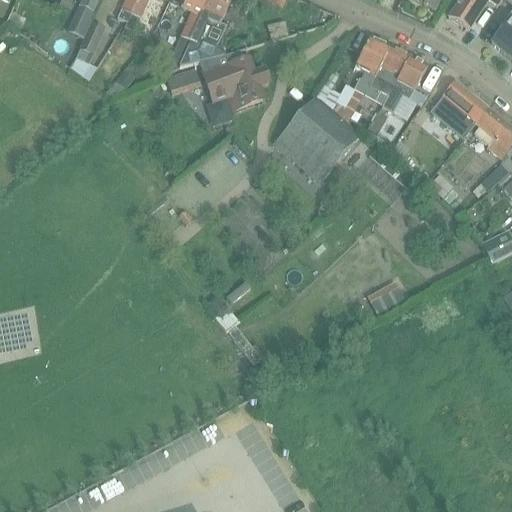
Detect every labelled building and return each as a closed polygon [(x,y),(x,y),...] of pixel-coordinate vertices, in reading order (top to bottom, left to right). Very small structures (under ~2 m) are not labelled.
[(82,0),(79,8),(74,18),(88,24),(92,14),(98,0),(82,0)] [(126,0),(116,21),(126,26),(137,0),(126,0)] [(137,0),(126,26),(125,27),(134,32),(149,0),(157,0),(160,1),(160,0),(137,0)] [(180,40),(173,53),(183,58),(189,44),(209,0),(186,0),(182,11),(191,16),(180,40)] [(180,64),(176,72),(224,59),(222,54),(214,50),(224,30),(219,28),(224,16),(231,0),(209,0),(189,44),(183,58),(180,64)] [(259,0),(281,10),(284,0),(259,0)] [(440,0),(408,0),(423,7),(422,8),(425,10),(426,8),(434,12),(440,0)] [(504,0),(461,0),(459,4),(448,21),(468,34),(479,17),(489,0),(500,0),(503,2),(504,0)] [(511,0),(504,0),(503,2),(511,9),(511,13),(498,31),(501,33),(490,46),(511,64),(511,0)] [(167,4),(157,29),(167,33),(171,25),(178,9),(172,6),(167,4)] [(298,14),(282,19),(287,33),(302,28),(298,14)] [(104,31),(92,26),(76,62),(88,67),(104,31)] [(373,104),(379,94),(370,89),(374,80),(390,51),(370,42),(355,70),(364,75),(359,84),(358,83),(353,93),(373,104)] [(370,89),(379,94),(389,100),(410,60),(390,51),(374,80),(370,89)] [(410,60),(389,100),(390,100),(384,110),(394,116),(403,100),(409,103),(427,69),(410,60)] [(249,62),(248,61),(203,77),(212,104),(226,100),(230,113),(230,114),(262,103),(262,102),(257,88),(264,85),(260,74),(253,76),(248,62),(249,62)] [(166,83),(171,96),(199,85),(195,72),(166,83)] [(455,85),(429,116),(462,143),(475,128),(488,113),(455,85)] [(273,148),(320,187),(361,138),(315,99),(273,148)] [(478,131),(473,137),(488,149),(486,151),(502,164),(511,151),(511,132),(488,113),(475,128),(478,131)] [(369,159),(418,203),(424,196),(382,159),(386,154),(379,147),(369,159)] [(511,183),(503,192),(511,202),(511,201),(511,183)] [(511,231),(511,233),(482,248),(492,266),(511,255),(511,231)] [(367,301),(379,322),(406,307),(395,285),(367,301)] [(511,293),(501,301),(511,317),(511,293)] [(241,302),(227,314),(239,330),(254,318),(241,302)]
